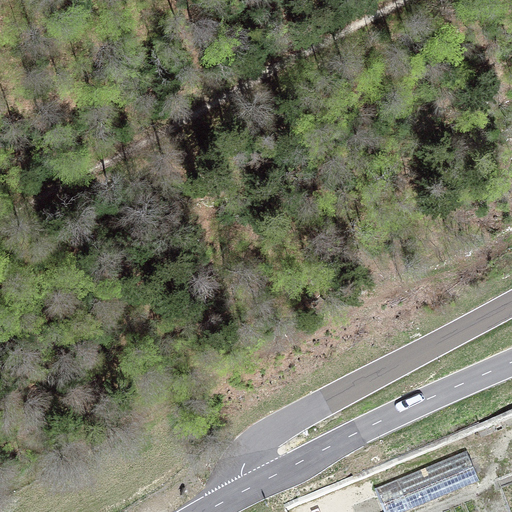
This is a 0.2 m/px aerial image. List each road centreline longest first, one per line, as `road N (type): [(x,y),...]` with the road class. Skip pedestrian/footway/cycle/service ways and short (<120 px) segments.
road 1 (track): [(0,218),(400,0)]
road 2 (tertiary): [(511,298),(268,430),(243,462),(240,493)]
road 3 (secondary): [(511,361),(240,493)]
